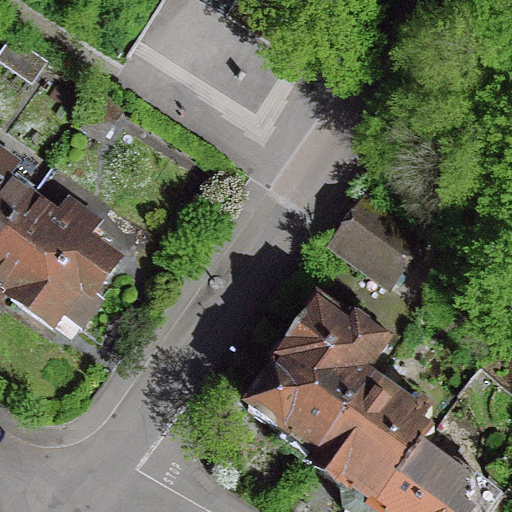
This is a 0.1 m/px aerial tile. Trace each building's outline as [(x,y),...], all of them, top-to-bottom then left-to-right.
[(40,68),(7,45),(0,54),(0,68),(27,86),(40,68)] [(123,112),(101,97),(77,131),(99,146),(123,112)] [(0,237),(25,202),(0,184),(0,177),(7,167),(0,161),(0,237)] [(54,223),(25,202),(0,237),(0,291),(9,298),(6,302),(48,331),(57,318),(77,333),(97,305),(87,298),(112,265),(81,242),(91,227),(65,208),(54,223)] [(418,246),(363,205),(330,250),(385,291),(418,246)] [(342,327),(312,305),(267,367),(273,371),(243,412),(310,461),(313,463),(369,386),(360,380),(384,347),(367,335),(371,330),(370,321),(360,313),(351,314),(342,327)] [(411,416),(369,386),(313,463),(310,461),(304,468),(341,494),(338,499),(339,511),(374,511),(417,454),(418,454),(429,439),(428,438),(418,431),(428,417),(416,409),(411,416)] [(471,493),(418,454),(417,454),(374,511),(489,511),(495,505),(474,490),(471,493)]
